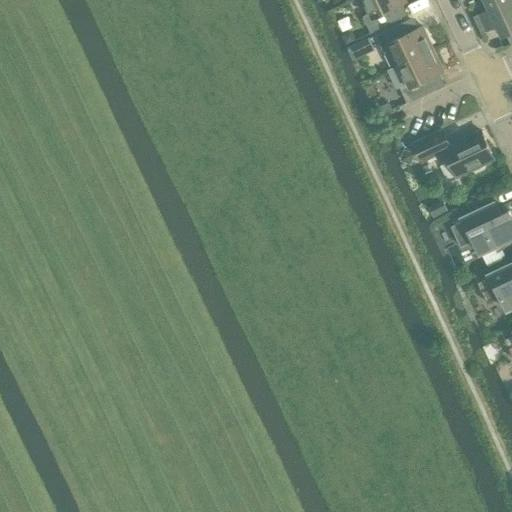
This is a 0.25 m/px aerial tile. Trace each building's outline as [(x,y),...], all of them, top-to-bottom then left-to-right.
[(398,18),(393,8),(407,1),(406,0),(364,0),(370,11),(364,16),(371,33),(381,28),(380,27),(401,18),(401,19),(402,18),(401,16),(398,18)] [(478,25),(511,8),(511,0),(484,0),(489,9),(474,16),(478,25)] [(511,44),(511,8),(478,25),(482,33),(497,26),(502,37),(507,34),(511,45),(511,44)] [(404,22),(377,35),(384,50),(393,68),(400,64),(434,48),(424,26),(409,33),(404,22)] [(348,47),(358,42),(356,37),(348,33),(343,35),(348,47)] [(369,37),(362,40),(368,53),(375,50),(369,37)] [(393,68),(388,70),(397,88),(401,86),(409,102),(436,89),(430,77),(445,71),(434,48),(400,64),(393,68)] [(451,145),(444,130),(415,143),(423,160),(434,155),(450,160),(457,175),(495,157),(482,130),(451,145)] [(404,148),(399,160),(411,164),(415,152),(404,148)] [(482,252),(488,265),(502,258),(499,252),(511,243),(509,239),(511,238),(511,213),(511,211),(510,210),(509,210),(501,214),(496,202),(462,217),(463,220),(452,226),(462,246),(475,240),(481,253),(482,252)] [(479,282),(488,303),(501,297),(508,310),(511,307),(511,263),(489,274),(490,277),(479,282)]
